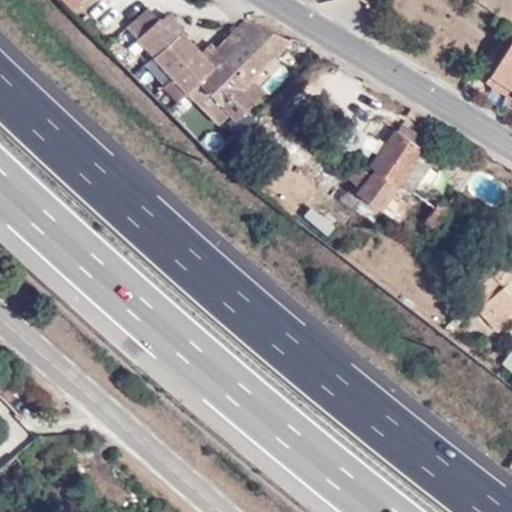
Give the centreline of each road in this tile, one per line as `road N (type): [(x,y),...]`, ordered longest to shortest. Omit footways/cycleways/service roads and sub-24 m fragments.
road 1 (motorway): [(499,511),(243,307),(0,84)]
road 2 (motorway): [(0,177),(215,372),(391,511)]
road 3 (unclassified): [(0,315),(220,511)]
road 4 (tertiary): [(511,147),(272,0)]
